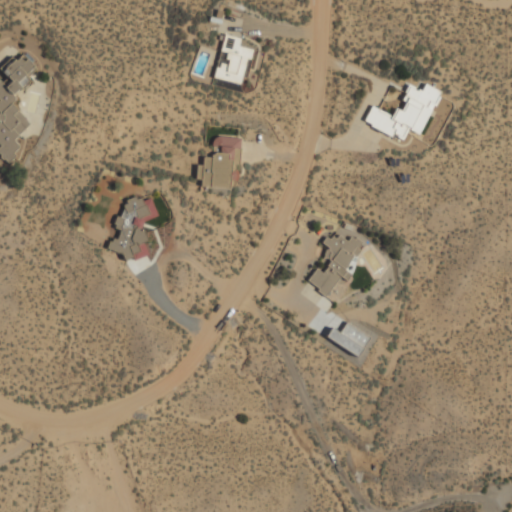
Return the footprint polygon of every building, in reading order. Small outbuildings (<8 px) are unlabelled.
[(241,38),(223,34),(213,79),(244,86),(252,50),(239,47),(241,38)] [(29,125),(7,99),(37,73),(21,54),(1,71),(10,81),(4,86),(0,81),(0,157),(5,163),(21,149),(13,139),(29,125)] [(419,135),(440,91),(424,84),(420,91),(408,85),(392,118),(370,107),(363,123),(401,142),(406,130),(419,135)] [(196,186),(236,189),(239,139),(214,137),(212,158),(202,157),(201,166),(197,166),(196,186)] [(157,215),(149,199),(140,204),(136,196),(121,204),(126,213),(110,221),(119,238),(111,242),(122,265),(150,251),(137,225),(157,215)] [(324,297),(343,275),(340,273),(363,246),(351,237),(347,242),(335,231),(323,245),(328,249),(322,257),(330,263),(322,272),(317,268),(306,282),(324,297)] [(367,336),(344,323),(339,333),(330,328),(324,338),(356,356),(367,336)]
